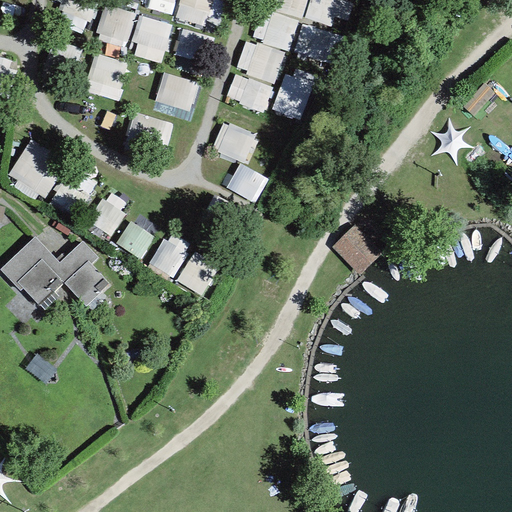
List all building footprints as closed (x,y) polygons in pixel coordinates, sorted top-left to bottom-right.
[(127,41),(137,7),(112,0),(107,0),(98,33),(127,41)] [(180,0),(178,12),(221,21),(225,0),(180,0)] [(271,0),(257,34),(289,48),(303,16),(300,15),(306,0),(271,0)] [(309,0),(306,8),(344,26),(356,0),(309,0)] [(162,59),(174,21),(144,11),(132,50),(162,59)] [(303,19),(293,47),(334,61),(344,33),(303,19)] [(202,57),(208,33),(182,26),(176,50),(202,57)] [(276,80),(286,52),(247,37),(237,66),(276,80)] [(96,52),(87,88),(119,96),(127,60),(96,52)] [(0,55),(0,90),(9,92),(16,59),(0,55)] [(157,97),(192,107),(200,79),(165,69),(157,97)] [(228,97),(267,107),(274,81),(235,71),(228,97)] [(284,71),(275,108),(304,115),(313,78),(284,71)] [(127,142),(166,151),(173,118),(134,109),(127,142)] [(213,146),(245,160),(258,131),(225,117),(213,146)] [(76,214),(99,179),(32,135),(8,172),(48,198),(49,196),(76,214)] [(231,184),(255,196),(266,175),(241,163),(231,184)] [(90,218),(112,233),(132,202),(110,187),(90,218)] [(212,194),(205,219),(240,229),(247,204),(212,194)] [(118,244),(146,255),(156,229),(128,218),(118,244)] [(379,252),(354,226),(333,247),(358,273),(379,252)] [(178,272),(189,238),(164,229),(153,264),(178,272)] [(51,271),(59,263),(34,237),(0,269),(0,271),(19,291),(22,289),(38,305),(53,292),(62,283),(51,271)] [(81,241),(59,263),(51,271),(62,283),(85,306),(108,284),(90,264),(98,258),(81,241)] [(192,250),(177,277),(204,292),(219,265),(192,250)] [(53,292),(38,305),(43,310),(58,296),(53,292)] [(34,354),(24,369),(45,384),(56,369),(34,354)]
